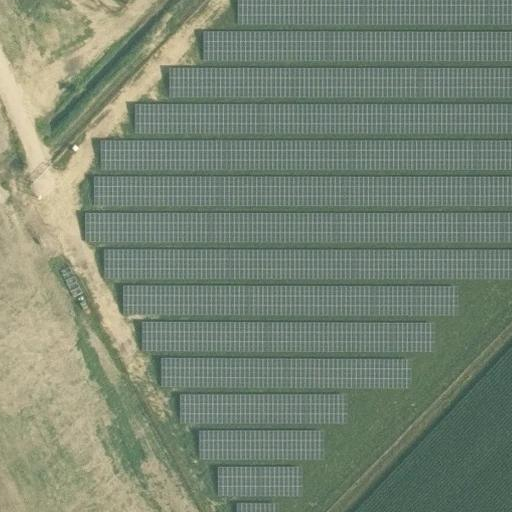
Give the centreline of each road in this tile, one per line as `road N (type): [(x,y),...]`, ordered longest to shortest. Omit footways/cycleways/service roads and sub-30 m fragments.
road 1 (track): [(222,0),(84,148),(70,174),(66,234),(138,373)]
road 2 (track): [(18,119),(151,0)]
road 3 (track): [(66,197),(41,172),(0,77)]
